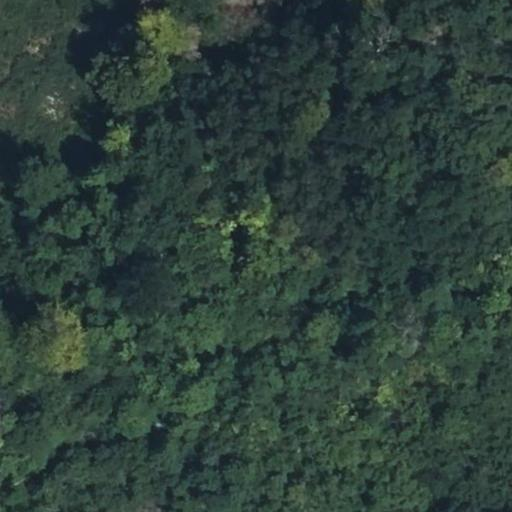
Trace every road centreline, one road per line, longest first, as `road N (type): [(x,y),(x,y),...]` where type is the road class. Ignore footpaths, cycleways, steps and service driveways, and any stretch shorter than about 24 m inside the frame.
road 1 (track): [(511,341),(158,238),(175,30),(201,0)]
road 2 (track): [(511,314),(0,504)]
